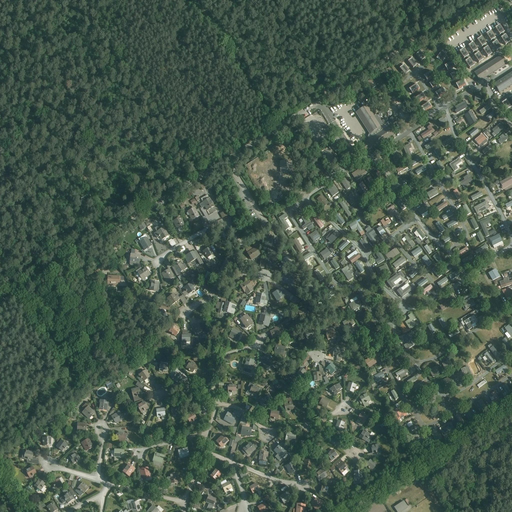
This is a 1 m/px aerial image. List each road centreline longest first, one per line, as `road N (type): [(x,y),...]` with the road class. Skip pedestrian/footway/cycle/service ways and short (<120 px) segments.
road 1 (unclassified): [(0,305),(487,0)]
road 2 (track): [(345,511),(511,406)]
